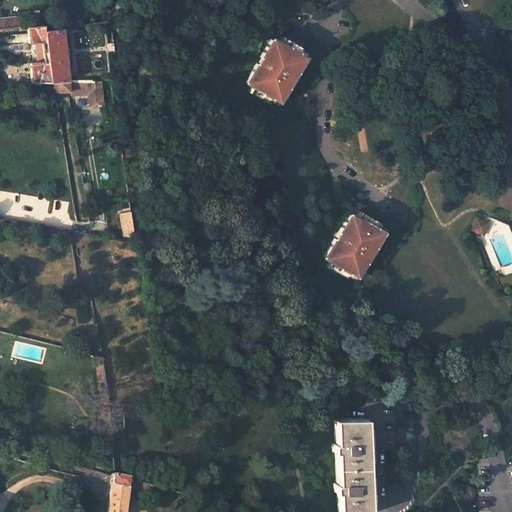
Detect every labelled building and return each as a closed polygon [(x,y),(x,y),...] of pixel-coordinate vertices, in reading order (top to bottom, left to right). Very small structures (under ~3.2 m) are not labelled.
[(0,27),(19,26),(19,16),(0,17),(0,27)] [(29,44),(37,43),(39,63),(32,63),(35,87),(35,88),(42,88),(42,84),(54,82),(69,81),(64,27),(43,29),(43,25),(27,27),(27,28),(29,44)] [(288,57),(293,48),(295,45),(277,35),(273,41),(267,37),(256,56),(257,57),(254,63),(252,62),(242,81),(248,85),(244,91),(263,101),(264,99),(270,90),(276,93),(287,75),(283,73),(286,68),(290,70),(295,61),(288,57)] [(300,52),(293,48),(288,57),(295,61),(300,52)] [(69,81),(70,92),(92,92),(91,80),(69,81)] [(69,81),(54,82),(56,94),(70,92),(69,81)] [(276,93),(270,90),(264,99),(271,103),(276,93)] [(480,196),(489,181),(474,172),(465,187),(480,196)] [(371,219),(353,209),(350,215),(343,211),(332,230),(334,231),(330,237),(329,236),(318,255),(325,259),(321,265),(340,275),(342,273),(347,263),(353,267),(363,248),(360,247),(363,241),(366,243),(371,234),(364,231),(369,222),(371,219)] [(477,217),(471,230),(485,237),(491,224),(477,217)] [(376,225),(369,222),(364,231),(371,234),(376,225)] [(347,263),(342,273),(348,276),(353,267),(347,263)] [(364,511),(362,472),(359,416),(328,418),(333,511),(364,511)] [(129,477),(130,476),(112,474),(105,511),(123,511),(127,484),(150,490),(151,489),(152,483),(129,477)] [(163,491),(164,486),(152,483),(151,489),(163,491)]
